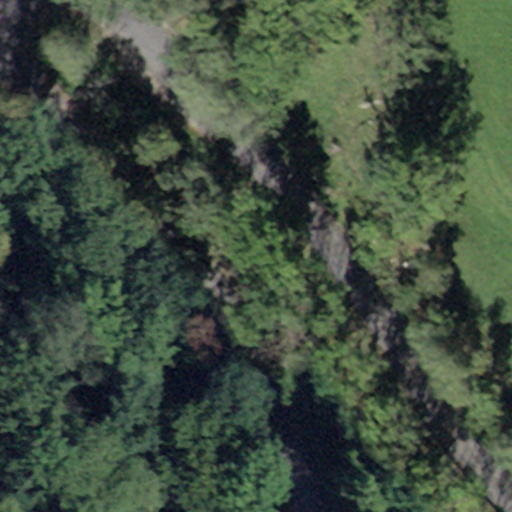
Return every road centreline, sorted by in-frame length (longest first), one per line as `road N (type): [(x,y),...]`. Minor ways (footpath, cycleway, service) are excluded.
road 1 (tertiary): [(88,0),(289,201),(445,426),(511,495)]
road 2 (tertiary): [(306,511),(253,360),(225,309),(178,241),(0,54)]
